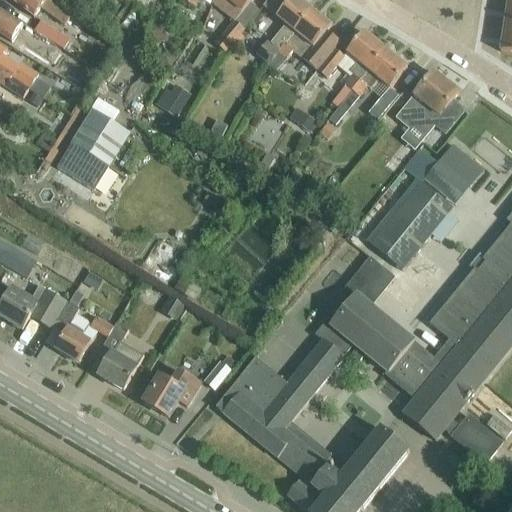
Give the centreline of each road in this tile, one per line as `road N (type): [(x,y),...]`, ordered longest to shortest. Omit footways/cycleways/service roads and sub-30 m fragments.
road 1 (secondary): [(209,511),(0,387)]
road 2 (residential): [(511,89),(371,0)]
